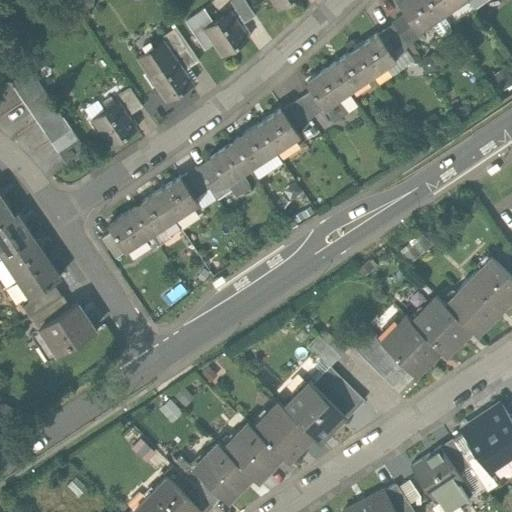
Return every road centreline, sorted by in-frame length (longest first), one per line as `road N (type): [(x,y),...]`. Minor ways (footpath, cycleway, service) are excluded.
road 1 (secondary): [(511,125),(155,361)]
road 2 (residential): [(62,214),(223,104),(342,0)]
road 3 (residential): [(277,511),(511,354)]
road 4 (secondary): [(155,361),(0,466)]
road 5 (residential): [(155,361),(62,214)]
